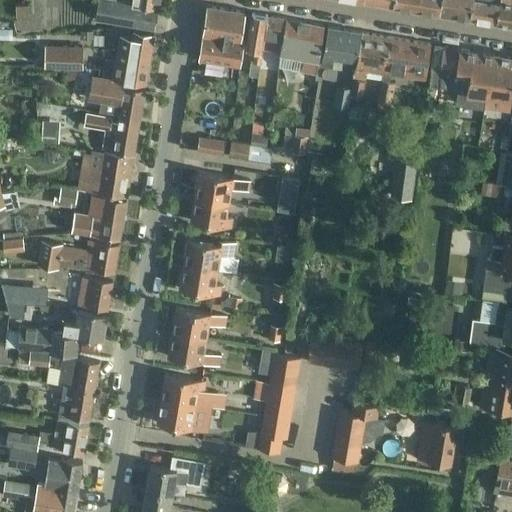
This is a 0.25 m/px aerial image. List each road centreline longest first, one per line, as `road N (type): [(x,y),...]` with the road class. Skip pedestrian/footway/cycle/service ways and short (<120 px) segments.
road 1 (residential): [(105,511),(186,0)]
road 2 (residential): [(511,36),(309,0)]
